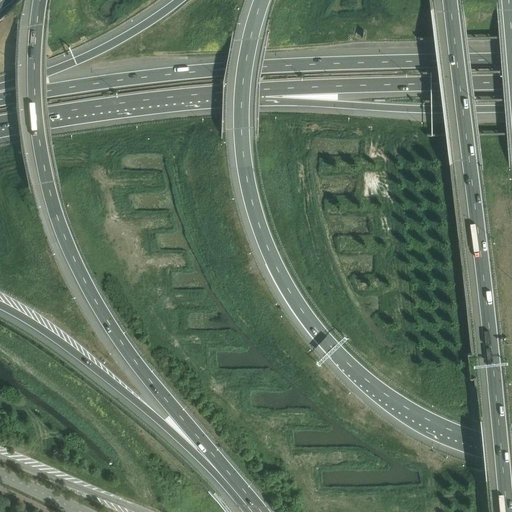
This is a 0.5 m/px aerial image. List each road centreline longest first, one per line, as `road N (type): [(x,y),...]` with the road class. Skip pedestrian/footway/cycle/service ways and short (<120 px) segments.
road 1 (motorway): [(263,0),(242,81),(243,154),(257,222),(283,280),(358,375),(406,412),(471,446),(511,455)]
road 2 (motorway): [(36,0),(34,119),(72,257),(121,342),(219,468)]
road 3 (motorway): [(450,0),(508,511)]
road 4 (motorway): [(511,59),(190,72),(0,99)]
road 5 (motorway): [(0,305),(62,342),(219,468)]
road 6 (motorway): [(0,126),(266,94)]
road 7 (motorway): [(266,94),(353,106),(511,109)]
road 8 (motorway): [(266,94),(511,82)]
road 9 (motorway): [(182,0),(76,62),(0,88)]
road 10 (secondary): [(134,511),(0,457)]
